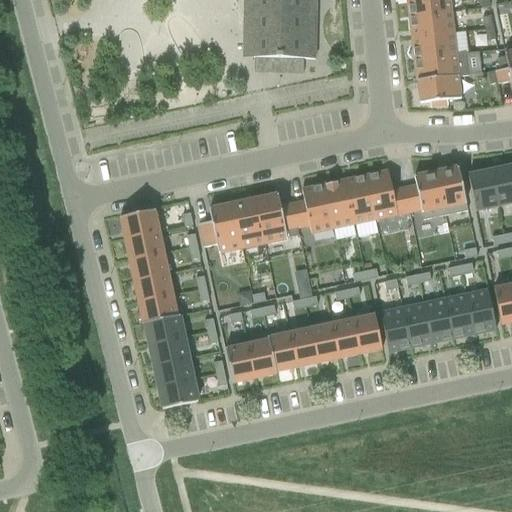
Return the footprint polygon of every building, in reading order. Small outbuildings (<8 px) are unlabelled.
[(243,0),(243,37),(253,37),(253,60),(314,61),(315,0),(243,0)] [(447,0),(406,0),(409,18),(450,13),(447,0)] [(489,9),(487,0),(479,0),(481,10),(489,9)] [(452,35),(450,13),(409,18),(411,40),(452,35)] [(492,29),(490,17),(482,19),(484,31),(492,29)] [(495,41),(492,29),(484,31),(487,43),(495,41)] [(455,55),(452,35),(411,40),(414,61),(464,55),(464,54),(455,55)] [(511,93),(511,49),(503,51),(507,70),(494,73),(497,86),(510,83),(511,93)] [(467,77),(464,55),(414,61),(416,83),(467,77)] [(507,70),(505,62),(493,64),(495,72),(507,70)] [(497,85),(494,73),(486,74),(489,86),(497,85)] [(467,77),(416,83),(419,105),(428,104),(429,109),(447,107),(446,102),(460,100),(457,79),(467,77)] [(511,176),(510,168),(489,173),(497,208),(511,204),(511,176)] [(444,217),(466,213),(457,169),(435,174),(444,217)] [(374,221),(408,214),(403,190),(391,193),(387,173),(365,178),(374,221)] [(489,173),(467,177),(475,213),(497,208),(489,173)] [(408,214),(420,211),(422,222),(444,217),(435,174),(413,179),(415,188),(403,190),(408,214)] [(353,226),(374,221),(365,178),(344,182),(353,226)] [(332,230),(353,226),(344,182),(323,187),(332,230)] [(297,230),(308,227),(310,235),(332,230),(323,187),(301,191),(303,204),(292,207),(297,230)] [(277,196),(254,201),(263,245),(298,238),(297,230),(292,207),(280,209),(277,196)] [(241,250),(263,245),(254,201),(231,206),(241,250)] [(231,206),(208,211),(211,223),(198,226),(203,250),(216,247),(217,255),(241,250),(231,206)] [(123,241),(159,234),(154,212),(119,219),(123,241)] [(192,227),(189,215),(181,217),(184,229),(192,227)] [(128,263),(163,255),(159,234),(123,241),(128,263)] [(511,243),(511,234),(503,237),(505,245),(511,243)] [(196,248),(194,236),(186,238),(188,250),(196,248)] [(505,245),(503,237),(491,239),(493,247),(505,245)] [(199,260),(196,248),(188,250),(191,261),(199,260)] [(476,258),(475,250),(462,252),(464,261),(476,258)] [(509,259),(507,250),(495,253),(497,261),(509,259)] [(132,284),(168,276),(163,255),(128,263),(132,284)] [(472,274),(470,265),(459,268),(460,276),(472,274)] [(460,276),(459,268),(447,270),(448,279),(460,276)] [(377,279),(375,271),(363,273),(365,281),(377,279)] [(365,281),(363,273),(351,276),(353,284),(365,281)] [(430,282),(428,274),(416,277),(418,285),(430,282)] [(172,297),(168,276),(132,284),(137,305),(172,297)] [(418,285),(416,277),(404,279),(406,287),(418,285)] [(205,290),(203,278),(195,280),(197,292),(205,290)] [(397,289),(395,281),(383,284),(385,292),(397,289)] [(511,323),(511,286),(493,291),(500,326),(511,323)] [(359,298),(357,289),(345,292),(347,300),(359,298)] [(208,302),(205,290),(197,292),(200,304),(208,302)] [(347,300),(345,292),(333,294),(335,303),(347,300)] [(465,297),(473,336),(495,331),(487,292),(465,297)] [(265,303),(263,295),(251,297),(253,305),(265,303)] [(177,318),(172,297),(137,305),(141,326),(179,318),(179,317),(177,318)] [(473,336),(465,297),(444,301),(452,340),(473,336)] [(317,307),(315,298),(303,301),(305,309),(317,307)] [(305,309),(303,301),(291,303),(293,312),(305,309)] [(431,345),(452,340),(444,301),(423,306),(431,345)] [(410,349),(431,345),(423,306),(401,310),(410,349)] [(274,316),(273,307),(261,310),(263,318),(274,316)] [(263,318),(261,310),(249,312),(251,321),(263,318)] [(410,349),(401,310),(379,315),(388,354),(410,349)] [(241,323),(240,314),(228,317),(229,325),(241,323)] [(381,352),(374,316),(352,321),(359,356),(381,352)] [(148,347),(183,339),(179,318),(141,326),(142,327),(144,326),(148,347)] [(214,332),(212,320),(204,322),(206,334),(214,332)] [(359,356),(352,321),(330,326),(338,361),(359,356)] [(338,361),(330,326),(309,330),(317,365),(338,361)] [(317,365),(309,330),(288,334),(296,370),(317,365)] [(217,344),(214,332),(206,334),(209,346),(217,344)] [(296,370),(288,334),(267,339),(275,376),(276,376),(275,374),(296,370)] [(153,368),(188,360),(183,339),(148,347),(153,368)] [(275,376),(267,339),(266,339),(267,341),(246,346),(254,381),(275,376)] [(254,381),(246,346),(224,350),(232,386),(254,381)] [(157,389),(192,381),(188,360),(153,368),(157,389)] [(223,375),(221,363),(213,365),(215,377),(223,375)] [(226,387),(223,375),(215,377),(218,388),(226,387)] [(162,411),(197,403),(192,381),(157,389),(162,411)]
